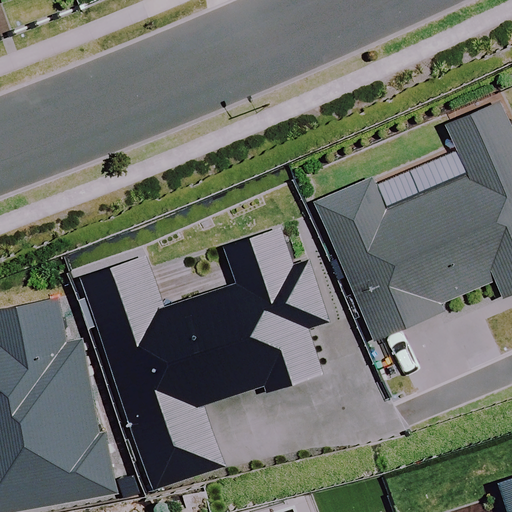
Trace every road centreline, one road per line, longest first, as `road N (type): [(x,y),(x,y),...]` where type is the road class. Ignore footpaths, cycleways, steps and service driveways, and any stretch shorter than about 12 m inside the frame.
road 1 (tertiary): [(345,0),(0,134)]
road 2 (residential): [(402,419),(511,370)]
